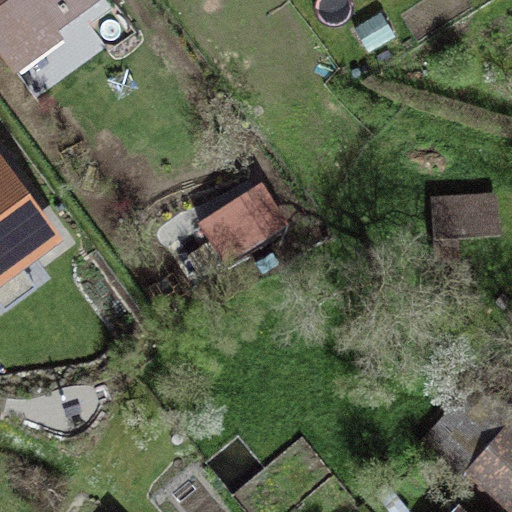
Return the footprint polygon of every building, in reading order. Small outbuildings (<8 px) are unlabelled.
[(60,35),(106,0),(0,0),(0,58),(15,79),(65,42),(60,35)] [(350,28),(365,55),(394,38),(379,12),(350,28)] [(0,165),(0,324),(3,322),(0,317),(0,309),(10,323),(43,298),(26,274),(61,249),(0,165)] [(498,243),(496,195),(431,197),(434,263),(459,261),(459,245),(498,243)] [(277,230),(263,207),(204,244),(219,267),(277,230)] [(511,511),(511,419),(473,385),(419,447),(493,511),(511,511)] [(387,511),(409,511),(393,490),(379,501),(387,511)]
